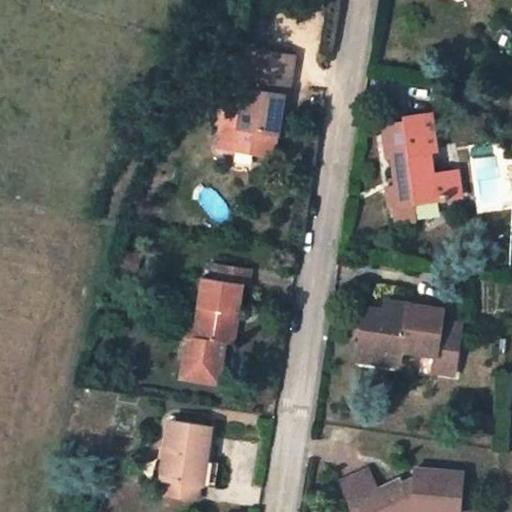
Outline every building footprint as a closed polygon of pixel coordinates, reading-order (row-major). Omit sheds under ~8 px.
[(259,68),(261,52),(251,50),(245,88),(250,89),(253,67),(259,68)] [(280,110),(283,95),(288,96),(292,73),(286,72),(289,56),(261,52),(259,68),(253,67),(250,89),(245,88),(243,104),(239,128),(224,126),(221,146),(236,149),(237,144),(253,147),(252,152),(273,155),(280,110)] [(286,111),(288,96),(283,95),(280,110),(286,111)] [(239,128),(243,104),(226,101),(221,125),(224,126),(239,128)] [(429,114),(402,118),(407,146),(433,143),(429,114)] [(407,152),(428,150),(434,149),(433,143),(407,146),(407,152)] [(428,150),(407,152),(391,155),(395,177),(396,186),(390,187),(387,187),(390,206),(397,205),(399,223),(415,221),(414,217),(412,203),(433,200),(460,197),(456,172),(432,175),(428,150)] [(412,203),(414,217),(435,215),(433,200),(412,203)] [(226,343),(231,313),(238,313),(242,283),(248,283),(251,267),(217,262),(214,278),(209,277),(201,276),(194,324),(192,338),(186,337),(182,362),(183,368),(186,373),(190,377),(198,380),(201,381),(207,381),(213,377),(219,372),(221,366),(225,343),(226,343)] [(393,313),(394,303),(385,302),(384,311),(393,313)] [(380,355),(399,357),(400,351),(434,356),(432,369),(456,373),(464,324),(441,320),(442,310),(394,303),(393,313),(384,311),(363,308),(355,360),(379,363),(380,355)] [(232,344),(238,313),(231,313),(226,343),(232,344)] [(192,338),(194,324),(187,323),(186,337),(192,338)] [(379,363),(398,366),(399,357),(380,355),(379,363)] [(182,362),(179,378),(198,380),(190,377),(186,373),(183,368),(182,362)] [(219,383),(221,366),(219,372),(213,377),(207,381),(201,381),(219,383)] [(177,421),(201,425),(202,419),(178,415),(177,421)] [(168,420),(159,479),(165,480),(162,495),(196,499),(198,487),(201,485),(205,458),(210,426),(201,425),(177,421),(168,420)] [(205,458),(201,485),(214,486),(217,461),(205,458)] [(458,511),(462,474),(415,470),(414,479),(401,485),(379,496),(377,490),(367,470),(339,484),(351,510),(358,506),(360,511),(411,511),(414,511),(458,511)] [(399,479),(377,490),(379,496),(401,485),(399,479)]
